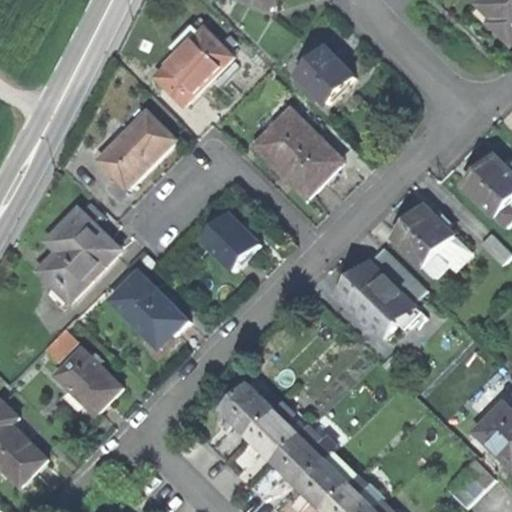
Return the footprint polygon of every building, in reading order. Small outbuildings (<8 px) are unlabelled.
[(249,0),(276,11),(280,0),(249,0)] [(511,0),(490,0),(486,5),(501,20),(497,24),(505,31),(511,38),(511,0)] [(162,77),(190,105),(211,83),(237,57),(210,29),(162,77)] [(306,77),(333,105),(360,79),(339,57),(333,51),(306,77)] [(344,52),(339,57),(360,79),(365,74),(353,62),(344,52)] [(263,146),(313,197),(330,181),(349,162),(298,110),(263,146)] [(106,162),(133,189),(156,166),(181,141),(153,114),(106,162)] [(469,185),(501,217),(511,205),(511,167),(499,155),(483,171),(469,185)] [(94,202),(85,211),(102,227),(110,219),(94,202)] [(511,226),(511,205),(501,217),(511,227),(511,226)] [(401,237),(430,266),(443,253),(460,236),(431,206),(415,222),(401,237)] [(102,227),(85,211),(61,235),(73,247),(47,273),(63,289),(77,303),(127,252),(115,241),(102,227)] [(210,242),(240,272),(253,260),(266,246),(236,215),(210,242)] [(487,244),(508,264),(511,259),(511,248),(497,234),(487,244)] [(478,254),(460,236),(443,253),(454,265),(461,272),(478,254)] [(390,248),(377,262),(409,294),(420,305),(433,291),(390,248)] [(454,265),(443,253),(430,266),(441,278),(454,265)] [(409,294),(377,262),(363,275),(350,289),(361,299),(382,321),(409,294)] [(119,302),(166,350),(177,338),(194,322),(174,302),(166,294),(147,275),(119,302)] [(72,307),(77,303),(63,289),(58,294),(72,307)] [(171,289),(166,294),(174,302),(178,297),(171,289)] [(389,336),(420,305),(409,294),(382,321),(361,299),(356,304),(389,336)] [(72,328),(50,348),(60,360),(83,340),(72,328)] [(76,390),(103,416),(115,403),(129,389),(106,366),(99,359),(90,350),(63,377),(76,390)] [(104,354),(99,359),(106,366),(112,361),(104,354)] [(264,378),(256,386),(268,397),(276,390),(264,378)] [(255,436),(281,410),(268,397),(256,386),(230,411),(241,422),(255,436)] [(91,427),(103,416),(76,390),(65,402),(91,427)] [(288,403),(281,410),(293,422),(300,415),(288,403)] [(0,415),(0,467),(4,464),(27,487),(40,474),(54,460),(25,432),(23,434),(15,427),(24,417),(11,404),(0,415)] [(511,404),(483,433),(511,461),(511,404)] [(293,422),(281,410),(255,436),(268,449),(281,461),(306,436),(293,422)] [(315,427),(306,436),(332,461),(340,452),(315,427)] [(332,461),(306,436),(281,461),(293,474),(306,487),(332,461)] [(340,452),(332,461),(357,486),(365,477),(340,452)] [(455,488),(473,507),(501,479),(483,460),(455,488)] [(357,486),(332,461),(306,487),(318,498),(331,511),(357,486)] [(391,503),(365,477),(357,486),(383,511),(391,503)] [(381,511),(383,511),(357,486),(331,511),(381,511)] [(399,511),(391,503),(383,511),(399,511)]
